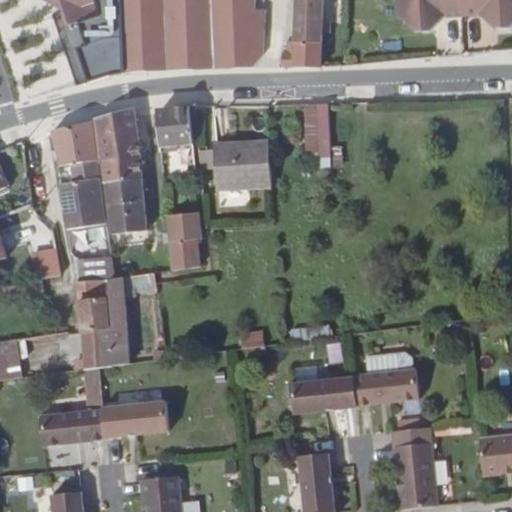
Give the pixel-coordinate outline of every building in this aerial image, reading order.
[(65,0),(75,28),(104,17),(103,12),(104,12),(99,0),(65,0)] [(209,39),(209,70),(233,70),(256,70),(259,12),(222,11),(221,0),(207,0),(207,8),(215,8),(215,18),(221,18),(220,39),(209,39)] [(259,12),(259,0),(221,0),(222,11),(259,12)] [(299,0),(296,45),(326,45),(327,0),(299,0)] [(511,0),(401,0),(403,21),(421,37),(435,37),(442,29),(441,20),(449,20),(486,18),(493,18),(493,26),(501,34),(511,32),(511,0)] [(104,17),(110,57),(137,52),(130,6),(104,12),(103,12),(104,17)] [(441,20),(442,29),(449,20),(441,20)] [(286,56),(286,70),(324,69),(325,58),(326,45),(296,45),(291,45),(291,56),(286,56)] [(325,58),(324,69),(339,68),(339,58),(325,58)] [(335,168),(330,105),(316,105),(321,168),(335,168)] [(197,148),(194,108),(167,113),(160,113),(164,151),(175,149),(197,148)] [(109,184),(146,181),(138,113),(136,113),(101,123),(106,158),(109,184)] [(56,134),(65,187),(105,180),(97,124),(78,129),(56,134)] [(275,185),(272,143),(218,147),(219,152),(220,172),(221,189),(275,185)] [(219,152),(203,154),(205,173),(220,172),(219,152)] [(0,200),(15,193),(0,160),(0,200)] [(65,187),(72,233),(105,228),(111,227),(105,180),(65,187)] [(116,237),(152,234),(146,181),(109,184),(114,222),(116,237)] [(171,217),(176,272),(204,269),(202,241),(207,241),(204,214),(171,217)] [(0,256),(9,254),(0,225),(0,256)] [(44,281),(64,276),(60,255),(40,259),(44,281)] [(113,280),(120,279),(115,255),(84,260),(87,284),(113,280)] [(130,296),(156,293),(154,275),(128,278),(130,296)] [(111,293),(114,287),(113,280),(87,284),(81,284),(82,297),(111,293)] [(46,296),(44,281),(19,286),(22,301),(46,296)] [(98,371),(130,367),(123,286),(121,286),(114,287),(111,293),(114,331),(86,334),(89,362),(89,372),(98,371)] [(82,297),(86,334),(114,331),(111,293),(82,297)] [(293,341),(330,340),(330,328),(292,329),(293,341)] [(246,352),(269,349),(267,338),(245,341),(246,352)] [(80,373),(89,372),(89,362),(78,363),(80,373)] [(419,370),(355,377),(355,378),(358,406),(381,404),(380,400),(388,400),(389,403),(421,400),(419,370)] [(358,406),(355,378),(292,384),(295,414),(329,411),(329,406),(337,406),(337,410),(358,407),(358,406)] [(195,386),(196,404),(216,404),(216,385),(195,386)] [(168,401),(103,408),(103,410),(107,439),(130,437),(129,433),(137,432),(137,436),(171,432),(168,401)] [(107,439),(103,410),(42,417),(45,447),(78,443),(78,439),(85,439),(85,443),(107,440),(107,439)] [(398,432),(425,428),(424,421),(397,424),(398,432)] [(398,432),(393,432),(397,465),(399,480),(404,480),(405,488),(400,488),(402,510),(441,506),(432,428),(425,428),(398,432)] [(511,435),(481,438),(485,476),(511,473),(511,435)] [(307,511),(337,511),(335,483),(329,484),(328,475),(334,474),(331,454),(301,457),(307,511)] [(183,511),(180,478),(143,481),(147,511),(151,511),(150,511),(183,511)] [(404,480),(399,480),(394,482),(395,489),(400,488),(405,488),(404,480)] [(54,497),(55,511),(84,511),(85,511),(83,493),(54,497)]
